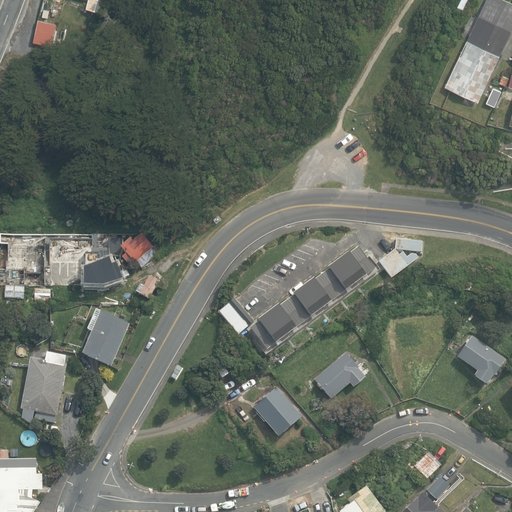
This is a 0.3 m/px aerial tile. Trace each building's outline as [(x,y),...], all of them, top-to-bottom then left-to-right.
[(88,0),(86,9),(103,13),(106,0),(88,0)] [(486,0),(445,87),(477,102),(511,29),(511,3),(505,0),(486,0)] [(470,0),(460,0),(457,6),(465,10),(470,0)] [(33,42),(51,46),(57,24),(43,21),(47,8),(42,7),(38,20),(33,42)] [(499,83),(505,86),(509,78),(503,75),(499,83)] [(490,96),(496,99),(500,91),(494,88),(490,96)] [(395,249),(422,252),(423,242),(396,239),(395,249)] [(251,328),(267,350),(276,343),(278,346),(282,343),(280,340),(293,331),(295,334),(299,331),(296,328),(311,317),(313,320),(317,317),(315,314),(327,305),(330,308),(334,305),(332,302),(346,291),(348,294),(352,291),(350,288),(363,279),(365,281),(369,278),(366,275),(375,269),(359,247),(350,254),(349,253),(328,268),(329,269),(315,280),(314,279),(294,294),(295,296),(280,306),(279,305),(259,320),(260,322),(251,328)] [(142,269),(157,255),(151,249),(137,262),(142,269)] [(379,261),(392,278),(418,258),(416,255),(411,254),(407,258),(403,252),(400,255),(395,249),(379,261)] [(135,292),(149,300),(159,282),(149,276),(143,286),(140,284),(135,292)] [(24,300),(25,288),(6,287),(5,299),(24,300)] [(35,303),(50,303),(51,292),(36,291),(35,303)] [(133,296),(124,295),(124,305),(133,305),(133,296)] [(219,312),(239,335),(254,322),(235,299),(219,312)] [(84,354),(112,366),(130,324),(97,310),(89,329),(93,331),(84,354)] [(393,320),(396,352),(428,349),(425,317),(393,320)] [(480,379),(487,384),(493,375),(495,376),(506,360),(472,336),(457,357),(478,371),(474,376),(480,379)] [(22,418),(33,425),(34,419),(56,423),(57,415),(67,365),(65,364),(67,356),(48,352),(46,361),(32,358),(22,409),(24,409),(22,418)] [(315,380),(331,399),(350,383),(354,388),(366,378),(358,369),(359,368),(347,353),(315,380)] [(171,377),(176,380),(183,369),(178,366),(171,377)] [(254,407),(279,437),(302,418),(277,388),(254,407)] [(8,408),(5,413),(22,425),(24,422),(19,419),(21,417),(8,408)] [(415,466),(427,479),(441,465),(429,452),(415,466)] [(392,463),(399,458),(396,453),(389,458),(392,463)] [(36,459),(0,459),(0,511),(32,511),(39,502),(33,499),(32,491),(43,490),(42,474),(36,474),(36,459)] [(427,490),(437,499),(450,486),(440,477),(427,490)] [(385,511),(366,486),(348,499),(351,503),(340,511),(385,511)] [(441,511),(422,493),(403,511),(441,511)] [(511,500),(497,494),(494,503),(510,509),(511,504),(511,500)]
